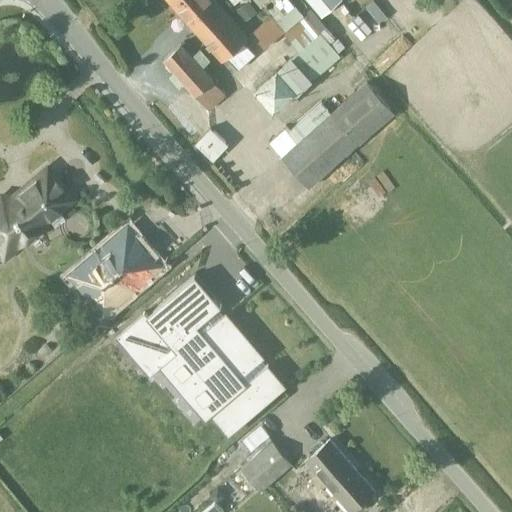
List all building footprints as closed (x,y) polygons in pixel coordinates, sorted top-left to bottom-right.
[(215,0),(168,0),(222,60),(226,56),(247,80),(265,64),(245,41),(249,38),(215,0)] [(316,0),(329,14),(344,0),(316,0)] [(202,68),(209,62),(199,51),(192,57),(181,43),(163,59),(174,71),(170,75),(180,86),(184,82),(208,109),(225,93),(202,68)] [(283,155),(310,186),(395,112),(368,81),(316,126),(309,118),(298,128),(305,136),(283,155)] [(46,169),(11,198),(1,197),(0,198),(0,250),(3,255),(70,198),(46,169)] [(72,275),(104,312),(159,265),(127,228),(72,275)] [(122,336),(154,373),(166,362),(211,414),(220,406),(235,423),(280,384),(265,366),(257,372),(253,367),(260,361),(221,315),(214,321),(209,316),(222,305),(215,296),(213,297),(195,275),(122,336)] [(287,455),(270,436),(240,463),(257,482),(287,455)] [(376,489),(332,438),(306,460),(350,511),(376,489)]
